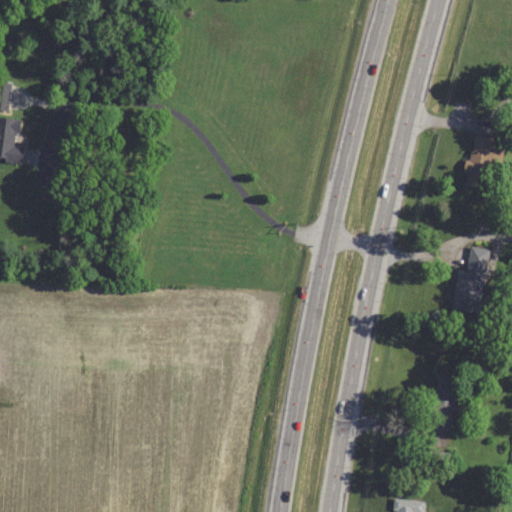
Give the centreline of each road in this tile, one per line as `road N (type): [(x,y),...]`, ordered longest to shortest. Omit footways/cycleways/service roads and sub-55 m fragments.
road 1 (primary): [(328,511),(379,236),(439,0)]
road 2 (primary): [(384,0),(332,211),(276,511)]
